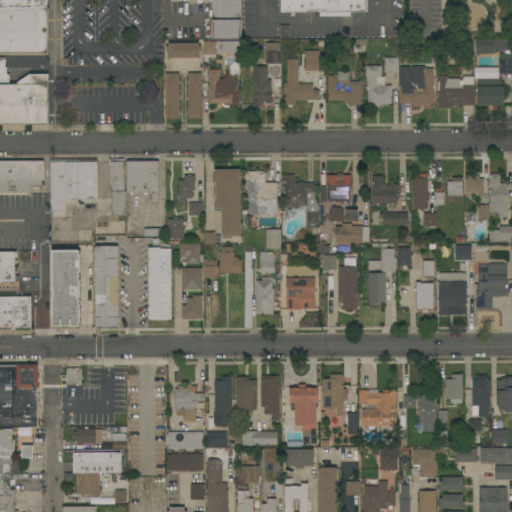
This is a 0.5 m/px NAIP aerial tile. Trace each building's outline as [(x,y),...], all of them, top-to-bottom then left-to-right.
[(0,0),(47,0),(47,8),(0,8),(0,0)] [(211,16),(209,16),(209,10),(212,10),(211,0),(185,0),(185,1),(170,2),(169,0),(239,0),(240,41),(212,41),(211,16)] [(363,0),(364,12),(349,12),(349,16),(319,16),(319,12),(280,12),(280,0),(363,0)] [(0,8),(47,8),(47,53),(0,53),(0,8)] [(364,53),(353,53),(353,39),(364,39),(364,53)] [(475,54),(475,41),(510,40),(510,50),(494,50),(494,54),(475,54)] [(240,41),(240,54),(214,54),(214,57),(208,57),(208,61),(204,62),(204,55),(203,55),(202,41),(212,41),(240,41)] [(168,58),(168,51),(165,51),(165,46),(167,46),(167,43),(199,43),(199,46),(200,46),(200,51),(199,51),(199,58),(168,58)] [(265,43),(279,43),(279,63),(265,63),(265,43)] [(319,71),(305,71),(304,59),(304,51),(318,50),(319,71)] [(499,60),(500,60),(499,54),(502,54),(502,50),(511,50),(511,60),(511,74),(499,75),(499,60)] [(384,58),(398,57),(398,71),(384,72),(384,58)] [(0,125),(0,58),(4,58),(4,67),(6,67),(6,74),(9,74),(9,84),(17,84),(17,82),(29,74),(48,74),(48,125),(0,125)] [(295,100),(295,105),(285,105),(285,93),(283,93),(283,83),(286,83),(287,60),(298,60),(298,82),(306,82),(306,84),(313,84),(313,90),(319,90),(319,101),(295,100)] [(252,67),(254,67),(254,65),(260,65),(260,66),(267,66),(267,80),(271,80),(271,103),(265,103),(265,101),(263,101),(263,104),(260,104),(260,106),(252,106),(252,67)] [(381,66),(381,77),(384,77),(384,85),(391,86),(391,90),(393,90),(393,94),(391,94),(391,104),(389,104),(389,105),(382,105),(382,106),(372,106),(372,107),(366,107),(366,102),(367,102),(367,90),(366,90),(366,86),(367,86),(367,77),(365,77),(365,66),(381,66)] [(433,103),(429,103),(429,105),(413,105),(413,104),(411,104),(411,103),(399,103),(398,67),(414,67),(414,66),(425,66),(425,68),(433,68),(433,103)] [(498,67),(498,78),(475,79),(474,68),(498,67)] [(207,85),(208,85),(208,70),(219,70),(219,71),(221,71),(221,79),(223,78),(225,80),(229,75),(238,84),(232,90),(238,90),(238,105),(228,105),(228,107),(225,107),(222,106),(221,104),(207,104),(207,85)] [(361,105),(348,105),(348,101),(327,101),(327,76),(337,76),(337,72),(349,71),(349,82),(361,81),(361,105)] [(179,79),(180,79),(180,83),(179,83),(179,94),(180,94),(180,98),(179,98),(178,109),(180,109),(180,112),(179,112),(178,119),(165,119),(165,110),(164,110),(164,108),(165,108),(165,99),(164,99),(164,96),(165,96),(165,84),(164,84),(164,82),(165,82),(165,73),(179,73),(179,79)] [(201,81),(202,81),(202,84),(201,84),(201,96),(202,96),(202,99),(201,99),(201,108),(202,108),(202,110),(201,110),(201,119),(187,119),(187,112),(186,112),(186,109),(187,109),(187,98),(186,98),(186,95),(187,95),(187,83),(186,83),(186,80),(187,80),(187,73),(201,73),(201,81)] [(437,77),(447,77),(447,79),(462,79),(462,76),(473,76),(473,85),(474,85),(474,105),(450,105),(450,108),(437,108),(437,77)] [(477,106),(477,79),(501,79),(501,86),(503,86),(503,105),(477,106)] [(109,159),(123,159),(124,191),(125,191),(125,216),(118,216),(118,221),(111,221),(110,191),(112,191),(112,187),(109,187),(109,159)] [(0,161),(43,161),(43,180),(41,180),(0,180),(0,161)] [(158,161),(158,202),(151,202),(151,192),(126,192),(126,161),(158,161)] [(97,162),(97,199),(93,199),(93,201),(90,201),(90,203),(83,203),(83,199),(77,199),(77,205),(83,205),(83,209),(64,209),(64,217),(50,217),(50,162),(97,162)] [(240,236),(223,236),(223,235),(221,235),(221,208),(218,208),(218,205),(216,205),(215,180),(214,180),(214,169),(239,169),(240,236)] [(277,215),(265,216),(265,215),(248,215),(248,189),(245,189),(245,171),(264,171),(264,183),(276,183),(277,215)] [(413,174),(428,173),(428,208),(413,209),(413,174)] [(319,201),(319,184),(325,184),(325,175),(336,175),(336,174),(342,174),(342,175),(350,175),(350,185),(349,185),(349,201),(331,201),(332,230),(329,233),(327,234),(323,234),(321,233),(319,230),(319,201)] [(465,174),(475,174),(475,176),(479,176),(479,179),(483,179),(483,197),(482,197),(482,198),(479,198),(479,197),(477,197),(477,193),(465,194),(465,174)] [(489,174),(499,174),(499,183),(511,183),(511,189),(507,189),(507,213),(506,218),(497,218),(497,213),(489,212),(489,174)] [(178,180),(185,180),(185,176),(194,175),(194,190),(192,190),(192,194),(193,194),(193,197),(192,197),(192,198),(186,198),(186,203),(179,203),(178,180)] [(284,175),(294,175),(294,183),(314,183),(314,198),(317,205),(317,211),(318,211),(318,224),(306,224),(306,211),(306,205),(296,205),(296,207),(284,207),(284,175)] [(386,204),(386,206),(380,206),(380,204),(371,204),(371,176),(382,176),(382,184),(385,184),(385,185),(389,185),(390,184),(397,184),(396,194),(398,194),(398,197),(396,197),(396,204),(386,204)] [(461,196),(453,196),(453,201),(444,201),(444,196),(447,196),(447,181),(451,181),(451,177),(462,177),(461,196)] [(41,186),(32,186),(32,194),(0,194),(0,180),(41,180),(41,186)] [(188,215),(187,203),(202,203),(203,215),(188,215)] [(478,205),(489,205),(489,219),(477,219),(478,205)] [(342,221),(342,208),(329,207),(328,221),(342,221)] [(345,221),(345,210),(357,210),(357,220),(345,221)] [(407,213),(407,225),(382,225),(382,219),(379,219),(379,213),(407,213)] [(435,231),(429,231),(429,226),(423,226),(423,213),(435,213),(435,231)] [(243,216),(251,216),(251,229),(243,229),(243,216)] [(167,219),(183,219),(183,221),(186,221),(186,225),(183,225),(183,239),(173,239),(173,238),(167,238),(167,219)] [(335,243),(335,227),(341,227),(341,223),(351,223),(351,226),(355,226),(362,226),(362,227),(368,228),(368,242),(362,242),(362,243),(335,243)] [(511,226),(511,242),(488,242),(488,230),(498,230),(498,226),(511,226)] [(163,229),(163,236),(143,236),(143,228),(163,229)] [(265,229),(280,229),(280,248),(266,249),(265,229)] [(214,244),(203,244),(203,232),(214,232),(214,244)] [(171,320),(148,320),(147,247),(151,247),(151,243),(165,243),(165,249),(171,249),(171,320)] [(199,243),(199,264),(185,264),(185,258),(179,258),(179,243),(199,243)] [(381,248),(381,244),(386,244),(386,249),(393,249),(393,258),(394,258),(395,272),(381,272),(381,248)] [(464,245),(464,244),(471,244),(471,260),(454,260),(454,245),(464,245)] [(321,253),(320,245),(330,245),(330,253),(321,253)] [(94,246),(118,246),(118,327),(95,327),(94,246)] [(219,253),(221,253),(221,247),(232,247),(232,252),(233,252),(233,257),(237,257),(237,259),(239,259),(239,260),(241,260),(241,273),(219,273),(219,253)] [(397,248),(410,248),(410,253),(412,253),(412,255),(410,255),(410,266),(405,266),(405,268),(402,268),(402,266),(397,266),(397,248)] [(51,250),(80,251),(80,326),(51,326),(51,250)] [(0,281),(0,251),(14,251),(14,281),(0,281)] [(274,273),(259,273),(259,252),(267,252),(271,252),(271,254),(274,254),(274,273)] [(323,255),(335,255),(335,270),(323,271),(323,255)] [(337,266),(344,266),(344,258),(355,258),(355,267),(356,267),(356,309),(342,309),(342,303),(337,303),(337,266)] [(216,278),(204,278),(203,260),(216,260),(216,278)] [(367,270),(379,271),(380,264),(372,264),(372,261),(367,260),(367,270)] [(433,277),(422,277),(422,260),(433,260),(433,277)] [(475,290),(476,290),(476,287),(478,287),(477,265),(488,265),(488,264),(504,264),(504,265),(506,265),(506,282),(507,282),(507,296),(491,296),(491,308),(476,309),(475,290)] [(286,266),(313,266),(313,277),(314,277),(314,298),(315,298),(315,309),(300,309),(300,310),(286,310),(286,266)] [(201,268),(201,290),(181,290),(181,268),(201,268)] [(385,302),(379,302),(379,306),(368,306),(368,285),(367,285),(367,279),(368,279),(368,273),(385,273),(385,302)] [(255,281),(260,281),(260,277),(272,277),(272,288),(273,288),(273,307),(272,307),(272,314),(262,314),(262,311),(255,311),(255,281)] [(438,281),(450,281),(450,283),(466,283),(466,315),(450,315),(450,316),(441,316),(441,315),(438,315),(438,281)] [(415,282),(420,282),(420,283),(432,283),(433,309),(432,309),(432,311),(427,311),(427,313),(421,314),(421,311),(417,311),(416,310),(415,310),(415,282)] [(201,319),(181,319),(181,305),(186,305),(186,298),(192,298),(192,296),(201,295),(201,319)] [(0,296),(30,296),(31,328),(0,328),(0,296)] [(0,365),(38,365),(38,428),(0,428),(0,365)] [(66,368),(80,368),(80,384),(66,385),(66,368)] [(321,379),(329,379),(329,375),(342,375),(342,389),(346,389),(346,400),(342,400),(342,415),(336,415),(336,409),(333,409),(333,411),(327,411),(327,409),(322,409),(321,379)] [(462,399),(461,399),(461,403),(450,404),(450,399),(444,399),(444,393),(443,393),(443,387),(444,387),(444,379),(451,379),(451,375),(462,375),(462,399)] [(472,380),(475,380),(475,375),(485,375),(485,380),(489,380),(489,383),(490,384),(490,395),(489,395),(489,401),(488,401),(488,417),(478,417),(478,405),(471,405),(472,380)] [(231,426),(215,427),(213,424),(213,412),(214,412),(214,381),(221,381),(221,376),(231,376),(231,426)] [(279,420),(272,420),(272,414),(263,414),(263,407),(260,407),(260,378),(261,378),(261,376),(279,376),(279,420)] [(255,410),(236,410),(236,377),(249,377),(249,380),(255,380),(255,410)] [(511,411),(511,413),(504,413),(504,411),(502,411),(502,406),(496,406),(496,380),(500,380),(500,378),(504,378),(504,377),(511,377),(511,411)] [(174,390),(177,390),(177,386),(184,386),(184,385),(190,384),(190,386),(194,386),(194,394),(204,393),(204,401),(196,401),(196,422),(183,422),(183,410),(175,410),(174,390)] [(294,403),(289,404),(289,389),(291,389),(291,388),(297,388),(297,385),(305,384),(305,387),(317,387),(317,402),(316,402),(316,444),(302,445),(301,425),(294,425),(294,403)] [(395,427),(361,426),(361,409),(364,409),(364,404),(358,404),(358,390),(369,390),(377,390),(377,392),(382,392),(382,390),(396,390),(395,427)] [(416,408),(402,408),(402,395),(415,395),(416,408)] [(434,422),(433,422),(433,432),(422,432),(422,424),(419,424),(419,410),(418,410),(418,395),(425,395),(425,398),(434,398),(434,422)] [(125,424),(112,424),(112,410),(125,410),(125,424)] [(358,426),(348,426),(347,413),(358,412),(358,426)] [(468,431),(469,419),(481,419),(481,431),(468,431)] [(0,458),(0,429),(11,429),(11,440),(14,440),(14,451),(11,451),(11,458),(0,458)] [(102,429),(102,443),(95,443),(95,444),(76,444),(76,441),(73,441),(73,432),(76,432),(76,429),(102,429)] [(491,444),(491,430),(507,430),(507,444),(491,444)] [(242,446),(241,432),(257,431),(257,432),(276,432),(276,445),(257,445),(257,446),(242,446)] [(203,432),(203,449),(194,449),(194,450),(185,450),(185,449),(167,449),(167,432),(203,432)] [(226,432),(226,447),(206,447),(206,432),(226,432)] [(125,434),(125,440),(126,440),(126,450),(112,450),(112,434),(125,434)] [(21,446),(20,446),(20,439),(32,439),(32,458),(21,458),(21,446)] [(206,511),(206,459),(218,459),(219,453),(219,451),(219,448),(231,448),(231,462),(221,463),(221,483),(227,483),(227,511),(206,511)] [(379,470),(379,448),(397,448),(397,458),(397,471),(379,470)] [(511,448),(511,463),(506,463),(506,464),(486,464),(486,463),(479,463),(480,448),(511,448)] [(313,449),(313,450),(316,450),(316,455),(313,455),(313,466),(302,466),(302,469),(295,469),(295,467),(285,467),(285,449),(313,449)] [(339,462),(339,449),(359,449),(359,461),(339,462)] [(435,449),(435,478),(419,478),(418,465),(412,465),(412,449),(435,449)] [(455,462),(455,449),(476,449),(476,462),(455,462)] [(121,453),(121,473),(98,473),(98,491),(100,491),(100,495),(99,495),(99,497),(86,498),(86,495),(76,495),(76,473),(73,473),(73,453),(121,453)] [(166,455),(172,455),(172,453),(174,453),(174,454),(183,454),(183,453),(185,453),(185,454),(195,454),(195,453),(197,453),(197,454),(202,454),(202,470),(198,470),(198,472),(196,472),(196,470),(186,470),(186,471),(184,471),(184,470),(173,470),(173,472),(170,472),(170,471),(166,471),(166,455)] [(0,474),(0,458),(11,458),(11,462),(9,462),(9,474),(0,474)] [(251,483),(242,484),(242,466),(251,466),(251,470),(257,470),(258,496),(251,497),(251,483)] [(511,480),(494,480),(494,466),(511,466),(511,480)] [(318,511),(318,467),(336,467),(336,511),(318,511)] [(10,474),(9,482),(13,482),(13,486),(17,486),(17,490),(14,490),(0,490),(0,474),(9,474),(10,474)] [(438,491),(438,481),(442,481),(442,478),(461,477),(461,484),(464,484),(464,489),(462,489),(462,491),(438,491)] [(307,511),(298,511),(298,499),(292,499),(292,511),(284,511),(284,478),(291,478),(291,487),(300,487),(300,484),(307,484),(307,511)] [(345,481),(359,481),(359,495),(345,495),(345,481)] [(362,511),(363,486),(377,486),(378,481),(387,481),(386,492),(395,492),(394,506),(386,506),(386,509),(379,509),(378,511),(362,511)] [(190,484),(203,484),(203,500),(190,500),(190,484)] [(399,511),(399,495),(400,495),(400,485),(408,485),(409,500),(409,511),(399,511)] [(478,511),(478,488),(506,488),(506,511),(478,511)] [(14,511),(17,511),(0,511),(0,490),(14,490),(14,511)] [(114,503),(114,490),(126,490),(126,502),(114,503)] [(252,511),(237,511),(237,491),(249,491),(249,499),(252,499),(252,511)] [(418,511),(418,491),(435,491),(435,511),(418,511)] [(438,508),(438,499),(442,499),(442,495),(462,494),(462,502),(464,501),(464,506),(462,506),(462,508),(438,508)] [(261,511),(261,504),(266,504),(266,499),(276,499),(276,511),(261,511)]
